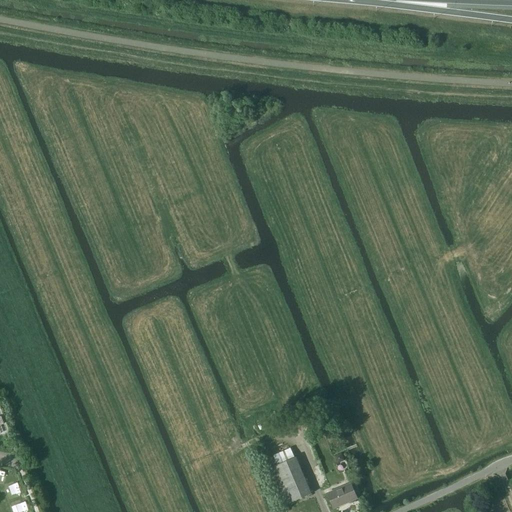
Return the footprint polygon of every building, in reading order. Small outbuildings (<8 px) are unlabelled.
[(326,421),(319,424),(322,431),(329,428),(326,421)] [(292,448),(274,456),(278,464),(295,456),(292,448)] [(341,453),(334,456),(337,464),(344,461),(341,453)] [(270,468),(285,505),(311,494),(296,457),(270,468)] [(357,498),(350,484),(327,493),(334,508),(357,498)]
